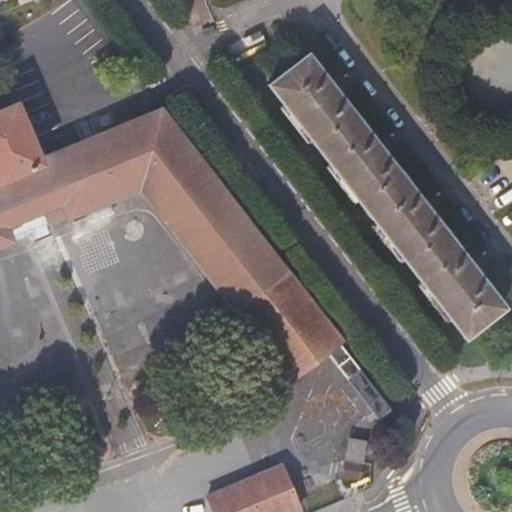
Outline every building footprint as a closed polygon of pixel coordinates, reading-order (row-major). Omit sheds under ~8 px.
[(454,325),(463,337),(502,307),(417,198),(304,54),(265,83),(278,100),(430,294),(454,325)] [(375,419),(389,408),(159,111),(153,113),(37,161),(14,104),(0,110),(0,243),(12,238),(6,224),(41,210),(46,223),(138,186),(287,379),(324,352),(375,419)] [(363,461),(365,442),(347,439),(345,459),(363,461)] [(280,468),(204,496),(210,511),(290,511),(297,509),(280,468)] [(303,506),(313,502),(300,469),(289,474),(303,506)]
